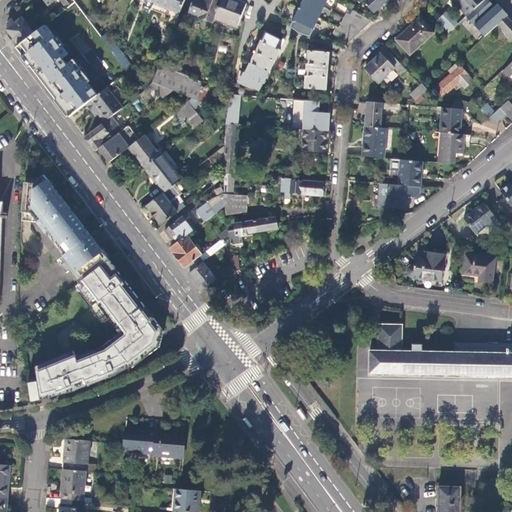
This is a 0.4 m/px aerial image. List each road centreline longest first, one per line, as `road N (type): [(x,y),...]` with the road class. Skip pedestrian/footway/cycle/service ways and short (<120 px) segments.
road 1 (primary): [(0,60),(221,351)]
road 2 (residential): [(221,351),(34,419)]
road 3 (residential): [(511,150),(355,269)]
road 4 (primary): [(221,351),(336,504)]
road 5 (residential): [(355,269),(382,297),(511,313)]
road 6 (residential): [(355,269),(260,337),(221,351)]
road 7 (residential): [(355,269),(338,249),(344,124)]
road 8 (residential): [(345,101),(351,54),(413,0)]
